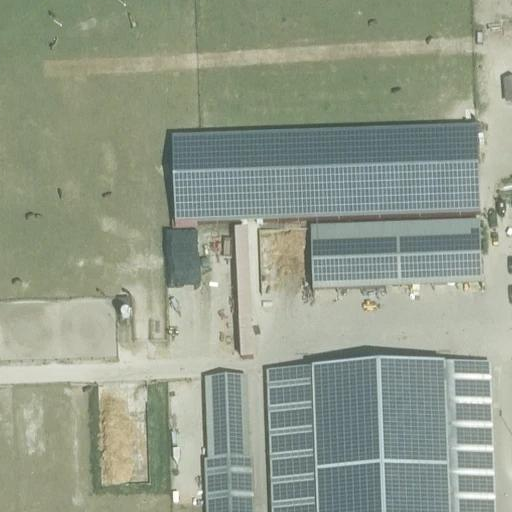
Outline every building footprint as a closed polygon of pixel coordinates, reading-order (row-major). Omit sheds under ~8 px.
[(175,229),(476,214),(475,124),(171,141),(175,229)] [(313,296),(482,290),(480,225),(310,231),(313,296)] [(129,311),(129,301),(119,301),(119,311),(129,311)] [(491,511),(487,371),(276,378),(280,511),(491,511)] [(250,511),(246,380),(204,382),(209,511),(250,511)]
